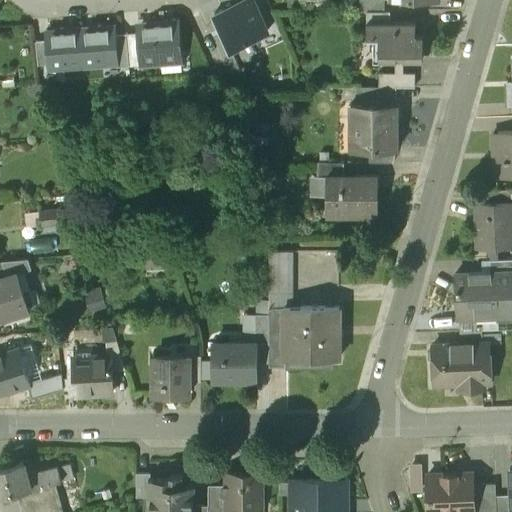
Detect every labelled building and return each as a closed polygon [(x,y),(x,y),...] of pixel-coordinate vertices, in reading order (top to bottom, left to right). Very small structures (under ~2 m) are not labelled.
[(269,32),(254,0),(240,0),(224,8),(213,12),(230,50),(269,32)] [(383,0),(359,0),(360,11),(366,11),(383,11),(383,0)] [(383,11),(366,11),(367,23),(389,23),(389,11),(383,11)] [(46,28),(47,40),(49,64),(49,67),(117,62),(115,34),(114,22),(46,28)] [(178,22),(139,24),(141,64),(180,62),(178,22)] [(389,23),(367,23),(367,37),(378,37),(378,57),(421,57),(421,37),(414,37),(414,23),(389,23)] [(126,33),(128,66),(141,64),(138,32),(126,33)] [(117,62),(117,66),(128,66),(126,33),(115,34),(117,62)] [(35,40),(37,65),(49,64),(47,40),(35,40)] [(414,73),(378,73),(378,87),(395,87),(414,87),(414,73)] [(378,87),(359,87),(359,99),(395,99),(395,87),(378,87)] [(395,104),(349,104),(349,149),(363,149),(369,149),(391,149),(395,149),(395,104)] [(511,131),(497,132),(499,160),(495,160),(496,177),(511,176),(511,131)] [(391,149),(369,149),(369,163),(391,163),(391,149)] [(343,163),(317,163),(317,176),(326,176),(326,177),(343,177),(343,163)] [(343,177),(326,177),(326,207),(342,207),(342,214),(377,214),(377,190),(373,190),(373,177),(343,177)] [(504,189),(475,191),(476,203),(504,202),(504,189)] [(476,203),(474,203),(476,248),(511,246),(511,203),(511,202),(504,202),(476,203)] [(29,253),(45,253),(44,227),(28,228),(29,253)] [(292,251),(268,251),(268,307),(284,307),(284,306),(290,306),(290,290),(292,290),(292,251)] [(0,279),(15,275),(29,271),(26,259),(0,261),(0,279)] [(511,259),(490,260),(491,272),(511,271),(511,259)] [(511,271),(491,272),(455,274),(456,317),(476,317),(476,309),(496,308),(496,313),(511,312),(511,271)] [(0,322),(28,315),(15,275),(0,279),(0,322)] [(290,306),(284,306),(284,307),(283,358),(286,358),(339,358),(339,306),(290,306)] [(284,307),(268,307),(268,343),(268,368),(286,368),(286,358),(283,358),(284,307)] [(268,315),(254,315),(254,343),(256,343),(268,343),(268,315)] [(459,331),(460,343),(482,342),(497,341),(497,330),(459,331)] [(124,368),(116,341),(106,342),(107,355),(108,355),(108,365),(111,365),(111,369),(124,368)] [(460,343),(432,344),(434,383),(457,382),(457,389),(484,388),(482,342),(460,343)] [(254,343),(212,343),(212,379),(256,379),(256,368),(256,343),(254,343)] [(256,368),(268,368),(268,343),(256,343),(256,368)] [(19,348),(5,352),(6,354),(0,355),(0,393),(14,389),(15,391),(28,387),(27,385),(30,384),(29,382),(19,348)] [(107,355),(72,358),(74,395),(113,392),(111,369),(111,365),(108,365),(108,355),(107,355)] [(189,356),(153,356),(153,395),(189,394),(189,381),(189,356)] [(200,381),(200,356),(189,356),(189,381),(200,381)] [(50,376),(29,382),(30,384),(27,385),(28,387),(31,398),(54,391),(50,376)] [(39,470),(26,474),(22,460),(0,466),(0,495),(20,490),(26,511),(54,511),(63,510),(55,483),(43,486),(39,470)] [(69,462),(57,466),(61,481),(73,478),(69,462)] [(57,466),(39,470),(43,486),(55,483),(61,481),(57,466)] [(261,472),(226,472),(226,485),(221,485),(221,495),(226,495),(226,511),(244,511),(261,511),(261,472)] [(149,473),(136,473),(136,496),(148,496),(148,477),(149,477),(149,473)] [(173,473),(173,478),(149,477),(148,477),(148,496),(147,511),(194,511),(194,506),(194,483),(181,483),(181,473),(173,473)] [(472,474),(427,476),(428,511),(473,511),(473,484),(472,474)] [(345,511),(346,480),(291,480),(291,482),(291,494),(291,511),(345,511)] [(291,482),(279,482),(279,494),(291,494),(291,482)] [(494,483),(473,484),(473,511),(482,511),(496,511),(495,496),(494,483)] [(221,495),(221,485),(208,485),(207,506),(208,508),(208,511),(226,511),(226,495),(221,495)] [(511,511),(511,495),(495,496),(496,511),(495,511),(511,511)]
